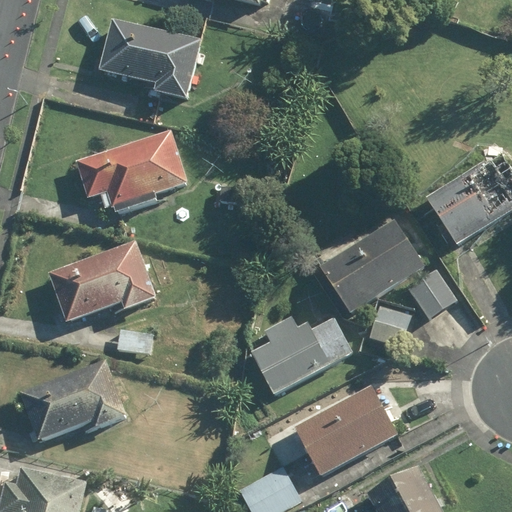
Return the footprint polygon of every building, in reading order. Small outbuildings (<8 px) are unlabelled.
[(154,89),(152,95),(190,106),(207,49),(116,23),(101,73),(154,89)] [(171,136),(79,165),(92,207),(105,203),(110,216),(188,190),(171,136)] [(511,173),(500,155),(425,204),(457,252),(511,216),(511,173)] [(394,225),(322,271),(353,320),(425,274),(394,225)] [(66,329),(121,309),(124,316),(156,305),(136,248),(48,278),(66,329)] [(442,278),(414,297),(431,322),(459,303),(442,278)] [(412,318),(379,309),(369,345),(402,354),(412,318)] [(271,347),(251,357),(274,401),(354,360),(335,323),(311,336),(307,329),(301,332),(295,320),(265,335),(271,347)] [(156,335),(121,332),(119,355),(154,358),(156,335)] [(106,367),(21,399),(39,447),(93,427),(96,435),(128,424),(106,367)] [(373,391),(296,431),(322,481),(400,441),(373,391)] [(284,470),(240,495),(249,511),(291,511),(305,504),(284,470)] [(440,511),(419,472),(370,498),(377,511),(440,511)] [(16,474),(12,491),(0,488),(0,511),(74,511),(80,490),(16,474)]
